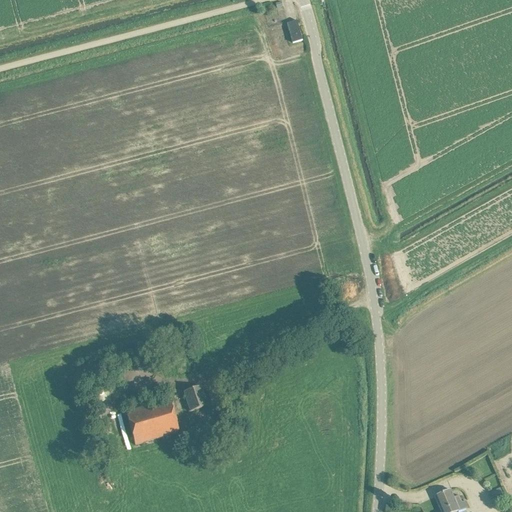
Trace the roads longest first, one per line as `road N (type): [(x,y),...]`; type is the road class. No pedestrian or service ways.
road 1 (unclassified): [(378,511),(383,377),(373,277),(300,0)]
road 2 (unclassified): [(0,68),(251,0)]
road 3 (unknown): [(380,487),(414,489),(468,476),(483,484),(496,511)]
